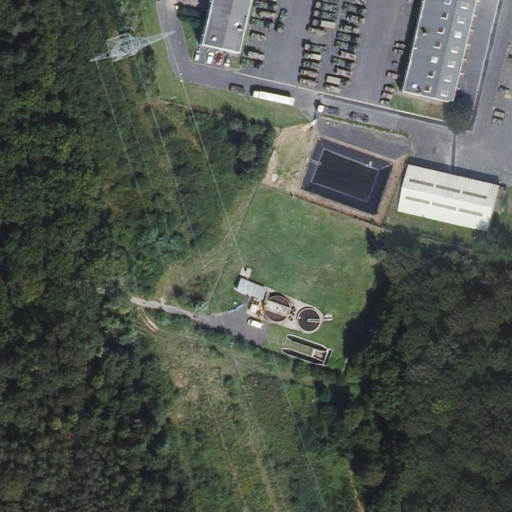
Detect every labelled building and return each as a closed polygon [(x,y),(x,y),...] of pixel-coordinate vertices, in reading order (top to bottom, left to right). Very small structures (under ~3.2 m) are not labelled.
[(251,0),(212,0),(201,52),(238,60),(251,0)] [(476,0),(425,0),(405,94),(453,105),(476,0)] [(489,238),(500,187),(413,168),(401,219),(489,238)] [(266,289),(240,279),(236,291),(261,300),(266,289)] [(286,319),(289,315),(290,309),(288,303),(284,299),(278,296),(272,297),(267,300),(264,305),(263,311),(265,317),(269,321),(275,323),(281,323),(286,319)] [(317,330),(320,325),(321,320),(320,314),(316,310),(311,308),(305,309),(300,312),(297,316),(297,322),(298,327),(302,331),(307,333),(313,332),(317,330)]
